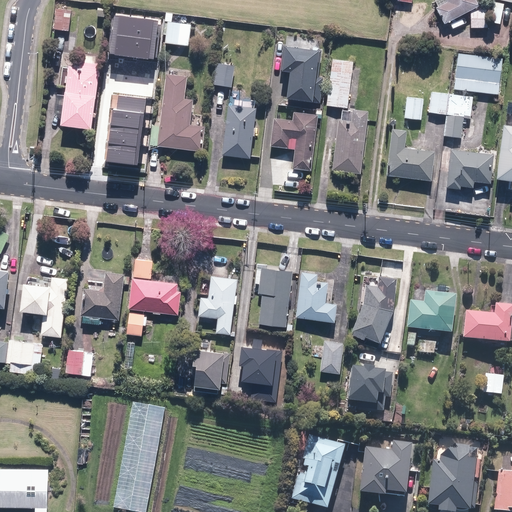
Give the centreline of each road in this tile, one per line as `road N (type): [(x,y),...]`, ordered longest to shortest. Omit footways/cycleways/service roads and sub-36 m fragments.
road 1 (residential): [(511,246),(7,182)]
road 2 (residential): [(7,182),(32,0)]
